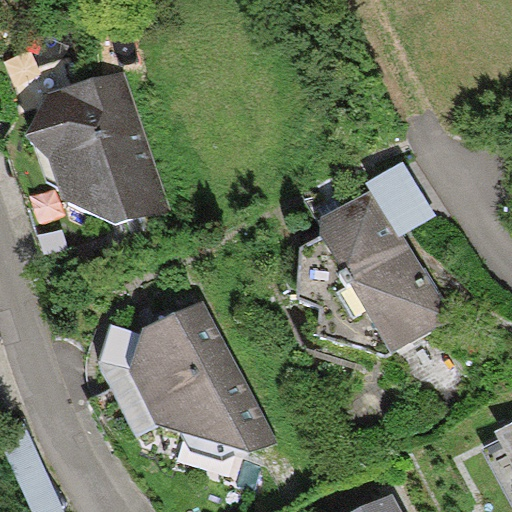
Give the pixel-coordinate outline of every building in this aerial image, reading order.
[(49,205),(115,227),(177,199),(119,71),(46,103),(16,151),(37,164),(49,205)] [(456,321),(372,196),(314,225),(311,242),(294,255),(290,311),(315,317),(312,343),(382,365),(456,321)] [(271,442),(194,313),(139,342),(108,330),(95,372),(129,446),(153,433),(236,458),(271,442)] [(511,427),(482,444),(511,500),(511,427)] [(391,511),(386,500),(361,511),(391,511)]
